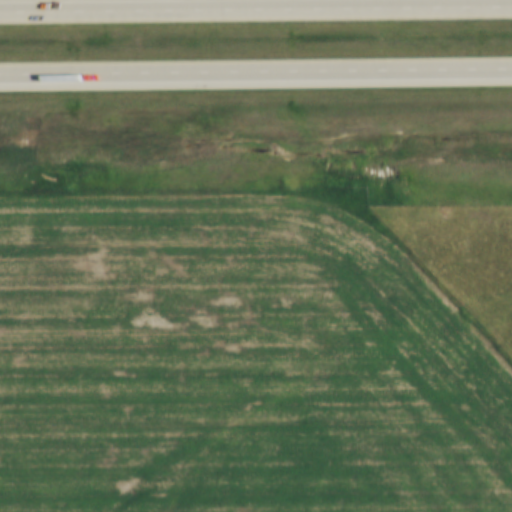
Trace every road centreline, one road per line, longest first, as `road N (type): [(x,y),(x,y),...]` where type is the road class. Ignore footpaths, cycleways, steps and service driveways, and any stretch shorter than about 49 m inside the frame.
road 1 (motorway): [(511,0),(0,6)]
road 2 (motorway): [(0,72),(511,67)]
